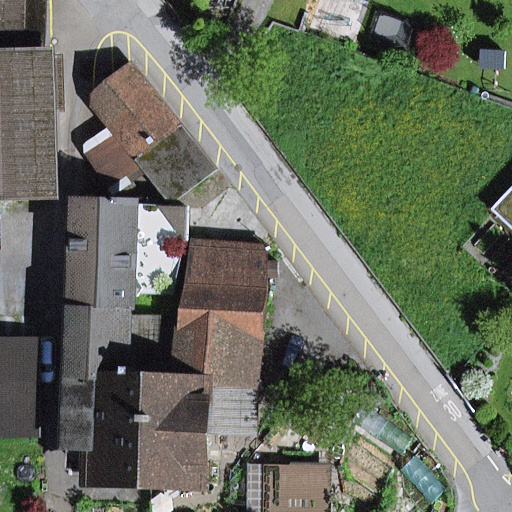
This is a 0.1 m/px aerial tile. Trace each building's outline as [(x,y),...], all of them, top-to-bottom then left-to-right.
[(26,0),(0,0),(0,192),(54,192),(52,114),(50,56),(49,56),(25,57),(26,0)] [(26,0),(25,57),(49,56),(50,0),(26,0)] [(52,114),(68,113),(66,56),(50,56),(52,114)] [(143,166),(172,204),(217,171),(132,65),(97,95),(96,105),(117,132),(143,166)] [(143,166),(117,132),(88,154),(114,188),(143,166)] [(511,190),(493,210),(511,228),(511,190)] [(175,206),(81,202),(76,306),(131,307),(159,308),(175,206)] [(266,249),(194,244),(186,318),(185,328),(252,335),(263,336),(268,293),(266,249)] [(94,474),(94,480),(151,482),(158,318),(130,317),(131,307),(76,306),(72,449),(73,449),(95,449),(94,474)] [(209,407),(245,409),(252,335),(185,328),(186,318),(158,318),(151,482),(206,484),(209,428),(209,407)] [(0,398),(1,398),(1,436),(34,436),(34,343),(0,343),(0,398)] [(209,428),(245,429),(245,409),(209,407),(209,428)] [(73,473),(94,474),(95,449),(73,449),(73,473)] [(329,511),(330,475),(271,471),(269,511),(329,511)]
